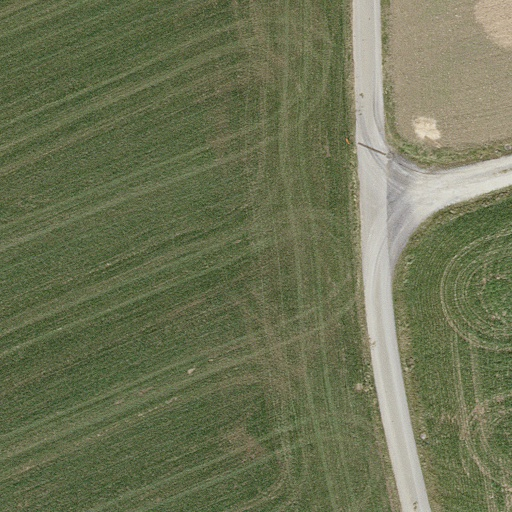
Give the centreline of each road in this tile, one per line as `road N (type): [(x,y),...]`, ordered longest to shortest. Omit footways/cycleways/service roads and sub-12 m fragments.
road 1 (track): [(371,0),(380,318),(417,511)]
road 2 (track): [(381,204),(511,169)]
